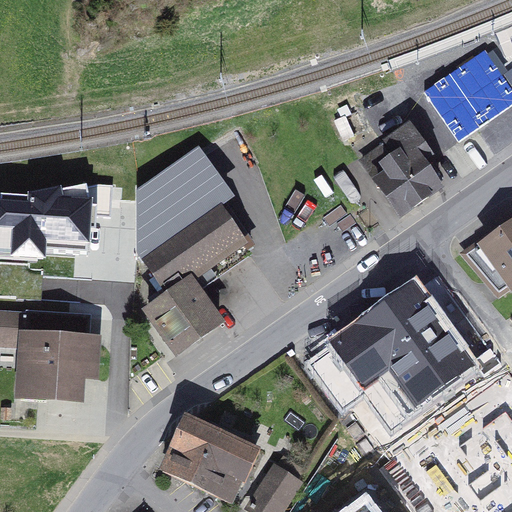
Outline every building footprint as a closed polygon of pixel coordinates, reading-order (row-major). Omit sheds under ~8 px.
[(474,132),(445,154),(463,179),(493,157),(474,132)] [(387,198),(405,221),(446,190),(404,134),(384,149),(395,164),(386,171),(399,189),(387,198)] [(231,192),(198,146),(137,190),(140,257),(231,192)] [(232,206),(144,263),(168,300),(256,242),(232,206)] [(511,220),(463,258),(500,304),(511,294),(511,220)] [(199,285),(152,319),(185,365),(232,331),(199,285)] [(414,295),(344,346),(371,384),(395,368),(420,403),(470,366),(414,295)] [(0,316),(0,347),(24,348),(21,410),(102,414),(105,341),(88,340),(89,320),(0,316)] [(241,511),(269,459),(192,421),(165,474),(240,511),(241,511)] [(511,511),(511,437),(502,424),(450,464),(486,511),(511,511)] [(290,511),(304,486),(275,470),(252,511),(290,511)]
